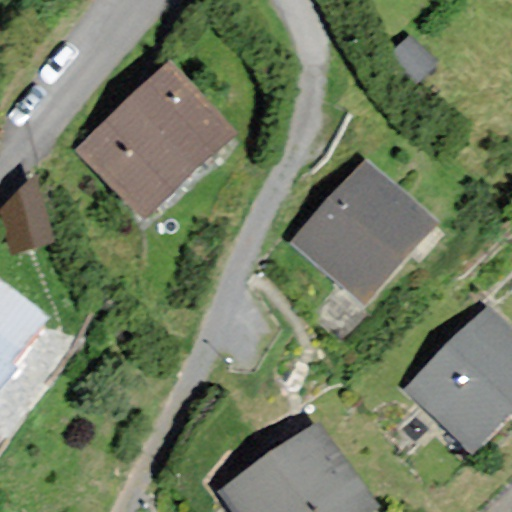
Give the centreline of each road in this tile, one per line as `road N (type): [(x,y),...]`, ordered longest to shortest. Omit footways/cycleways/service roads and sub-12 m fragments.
road 1 (residential): [(294,0),(311,51),(305,123),(208,344)]
road 2 (residential): [(0,169),(87,76),(140,0)]
road 3 (unclassified): [(208,344),(124,511)]
